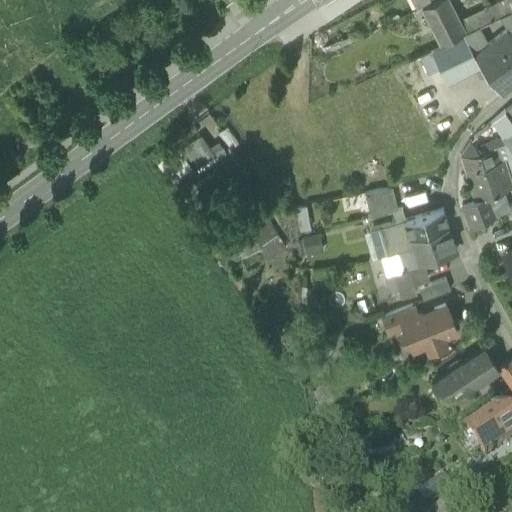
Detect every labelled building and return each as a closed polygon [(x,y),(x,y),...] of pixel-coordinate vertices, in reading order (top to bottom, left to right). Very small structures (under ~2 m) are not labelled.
[(450,0),(435,0),(424,5),(422,6),(441,43),(463,32),(466,31),(461,21),(450,0)] [(511,4),(509,0),(504,0),(485,9),(490,19),(511,8),(511,4)] [(511,36),(511,8),(490,19),(466,31),(463,32),(471,49),(474,54),(508,30),(511,36)] [(485,9),(461,21),(466,31),(490,19),(485,9)] [(511,85),(511,36),(508,30),(474,54),(480,63),(482,65),(502,93),(511,85)] [(471,49),(463,32),(441,43),(420,53),(429,73),(440,67),(446,80),(471,68),(464,53),(471,49)] [(464,53),(471,68),(480,63),(474,54),(471,49),(464,53)] [(461,155),(467,173),(507,158),(511,173),(511,119),(506,110),(505,110),(492,121),(503,136),(486,144),(488,149),(480,152),(471,140),(461,155)] [(239,142),(227,126),(218,133),(229,149),(239,142)] [(218,158),(201,133),(181,147),(197,172),(218,158)] [(192,168),(178,148),(157,163),(171,182),(192,168)] [(466,173),(476,200),(503,189),(511,185),(511,183),(504,159),(507,158),(467,173),(466,173)] [(365,191),(371,215),(397,207),(392,185),(365,191)] [(510,209),(503,189),(476,200),(462,205),(470,227),(510,209)] [(307,205),(293,207),(300,216),(300,231),(311,229),(307,205)] [(402,206),(397,207),(371,215),(367,216),(371,229),(380,226),(379,225),(406,218),(402,206)] [(386,249),(387,254),(398,251),(413,246),(410,237),(448,226),(443,207),(406,218),(379,225),(380,226),(386,249)] [(263,242),(278,234),(271,221),(256,229),(263,242)] [(380,226),(371,229),(362,231),(368,254),(386,249),(380,226)] [(410,237),(413,246),(417,262),(422,261),(456,251),(448,226),(410,237)] [(253,232),(233,244),(242,259),(262,246),(253,232)] [(324,251),(319,232),(302,236),(307,255),(324,251)] [(278,234),(263,242),(271,257),(286,248),(278,234)] [(427,279),(422,261),(417,262),(413,246),(398,251),(404,271),(389,274),(388,275),(392,290),(399,287),(402,296),(416,291),(413,283),(427,279)] [(384,255),(389,274),(404,271),(398,251),(387,254),(384,255)] [(420,287),(424,299),(451,289),(446,277),(420,287)] [(383,314),(390,331),(405,325),(403,320),(418,314),(413,303),(383,314)] [(427,341),(430,349),(446,342),(443,334),(456,329),(446,303),(418,314),(403,320),(405,325),(413,346),(427,341)] [(344,327),(320,335),(315,348),(335,357),(351,350),(344,327)] [(432,380),(448,403),(499,370),(483,346),(432,380)] [(511,356),(498,366),(507,377),(511,373),(511,356)] [(511,398),(465,430),(484,458),(511,438),(511,398)] [(340,418),(317,418),(317,444),(341,443),(340,418)] [(443,476),(415,492),(424,506),(452,490),(443,476)] [(427,511),(464,511),(455,496),(427,511)]
